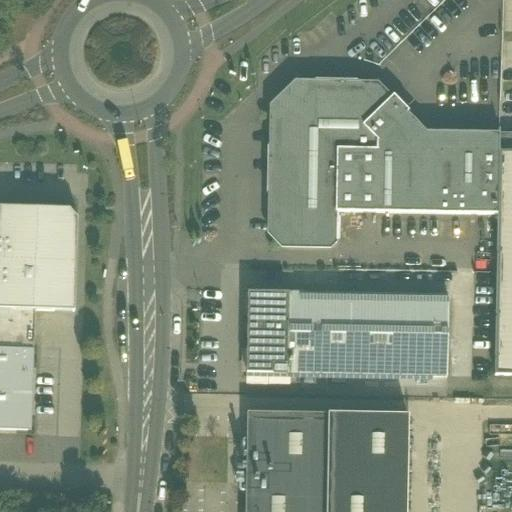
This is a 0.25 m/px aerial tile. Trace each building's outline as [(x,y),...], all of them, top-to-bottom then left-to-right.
[(337,244),(337,243),(284,242),(274,232),(276,110),(283,103),(281,102),(281,98),(285,95),(289,95),(290,96),(297,90),(379,92),(388,101),(391,98),(377,83),(293,82),(268,106),(266,235),(281,250),(330,251),(337,244)] [(274,232),(284,242),(337,243),(337,213),(497,216),(498,153),(397,152),(397,140),(389,132),(407,114),(408,113),(393,97),(391,98),(388,101),(379,92),(297,90),(290,96),(289,95),(285,95),(281,98),(281,102),(283,103),(276,110),(274,232)] [(426,134),(407,114),(389,132),(397,140),(397,152),(498,153),(498,135),(426,134)] [(511,134),(498,135),(498,153),(511,153),(511,134)] [(511,153),(498,153),(497,216),(493,377),(511,377),(511,153)] [(0,311),(34,312),(74,313),(77,220),(68,211),(0,208),(0,311)] [(246,374),(286,375),(287,295),(247,294),(246,374)] [(286,375),(446,378),(447,298),(287,295),(286,375)] [(0,350),(33,351),(34,312),(0,311),(0,350)] [(0,431),(31,432),(33,351),(0,350),(0,431)] [(325,511),(327,416),(246,415),(244,511),(325,511)] [(405,511),(407,418),(327,416),(325,511),(405,511)]
